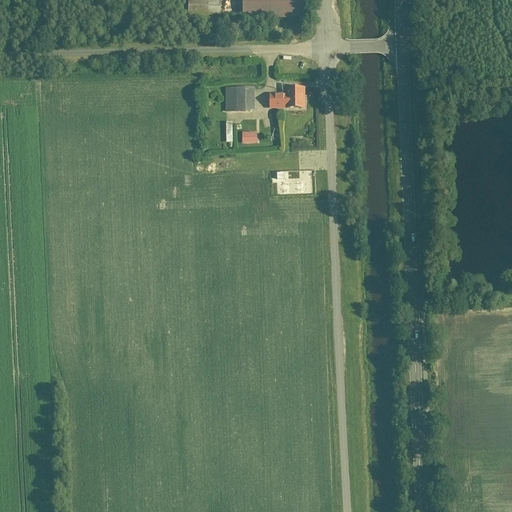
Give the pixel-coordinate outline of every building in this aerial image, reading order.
[(219,0),(209,0),(186,0),(186,21),(218,23),(219,0)] [(300,0),(239,0),(239,22),(301,22),(300,0)] [(284,97),(268,98),(268,112),(286,112),(286,114),(304,113),(303,89),(283,90),(284,97)] [(225,92),(226,116),(253,115),(252,90),(225,92)] [(256,134),(240,134),(241,146),(256,146),(256,134)]
